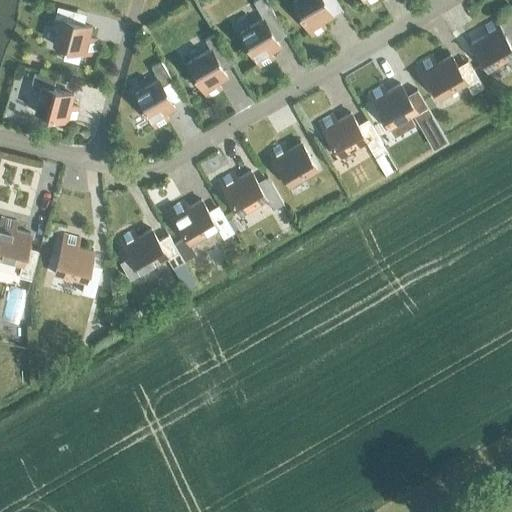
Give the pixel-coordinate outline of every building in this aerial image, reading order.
[(239,31),(260,67),(274,59),(270,52),(279,46),(275,39),(285,33),(265,0),(253,0),(263,18),(239,31)] [(293,0),(292,1),(313,36),(326,28),(322,21),(332,16),(341,10),(335,0),(293,0)] [(52,44),(92,54),(96,39),(88,37),(91,26),(71,21),(73,10),(57,6),(54,16),(59,18),(52,44)] [(470,42),(487,70),(511,55),(511,49),(494,19),(480,27),(484,34),(470,42)] [(187,62),(207,97),(221,89),(217,82),(227,77),(217,59),(227,54),(215,33),(204,39),(209,49),(187,62)] [(470,65),(460,71),(450,54),(436,62),(432,55),(418,63),(439,98),(466,83),(471,92),(483,86),(470,65)] [(162,86),(172,81),(161,62),(151,68),(157,79),(134,92),(155,128),(169,120),(165,113),(174,107),(162,86)] [(389,127),(416,111),(400,83),(386,91),(382,84),(368,92),(389,127)] [(34,111),(74,122),(78,107),(70,105),(73,94),(41,85),(34,111)] [(370,123),(360,129),(350,112),(336,120),(332,113),(318,121),(339,156),(366,141),(371,150),(383,144),(370,123)] [(289,185),(317,169),(300,141),(286,149),(282,142),(268,150),(289,185)] [(271,181),(260,187),(250,170),(236,178),(232,171),(218,179),(239,214),(266,199),(272,208),(283,202),(271,181)] [(221,210),(211,216),(201,199),(187,207),(183,200),(169,208),(190,243),(217,227),(223,237),(233,231),(221,210)] [(30,233),(15,229),(17,221),(1,217),(0,221),(0,258),(21,264),(18,275),(31,279),(37,255),(25,252),(30,233)] [(171,239),(161,245),(151,228),(137,236),(133,229),(119,237),(140,272),(166,257),(172,266),(183,260),(171,239)] [(81,292),(93,295),(99,272),(88,269),(93,249),(78,245),(80,238),(64,234),(54,273),(84,281),(81,292)]
